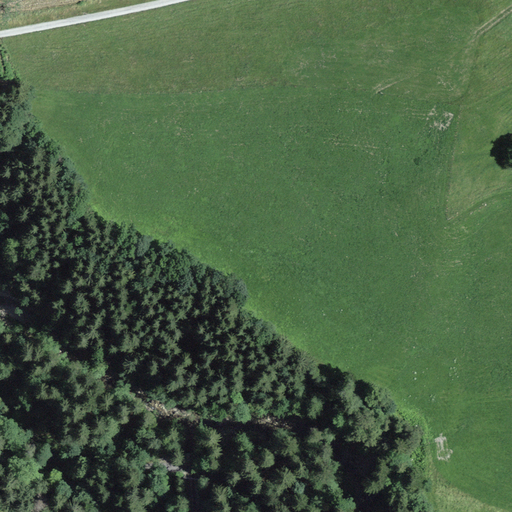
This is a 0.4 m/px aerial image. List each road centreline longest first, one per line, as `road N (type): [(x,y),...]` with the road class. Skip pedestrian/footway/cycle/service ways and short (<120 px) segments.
road 1 (track): [(0,419),(65,461),(210,470),(246,485),(271,511)]
road 2 (unclassified): [(0,33),(174,0)]
